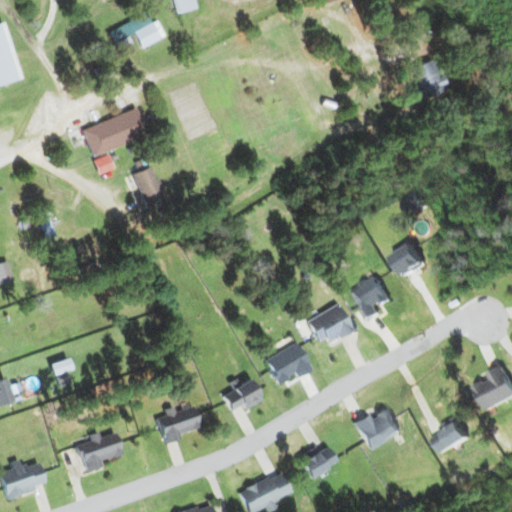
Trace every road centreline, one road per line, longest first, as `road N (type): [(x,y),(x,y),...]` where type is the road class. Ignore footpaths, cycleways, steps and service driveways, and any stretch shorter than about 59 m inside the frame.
road 1 (residential): [(67,511),(300,419),(469,314)]
road 2 (residential): [(30,148),(56,121),(57,93),(0,3)]
